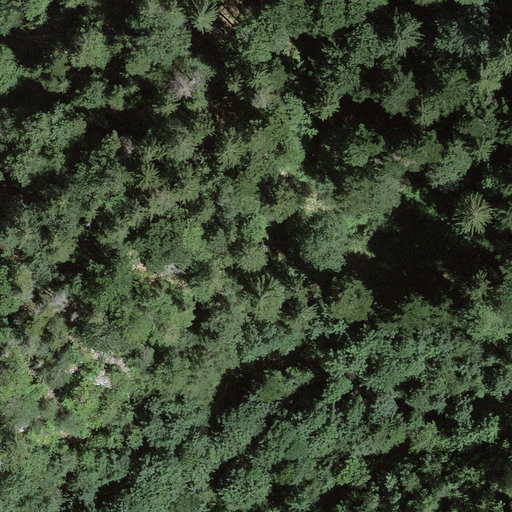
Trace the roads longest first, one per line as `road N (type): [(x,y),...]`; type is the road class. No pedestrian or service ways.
road 1 (track): [(236,445),(304,386),(366,306),(422,208),(443,144)]
road 2 (track): [(511,427),(388,454),(236,445)]
